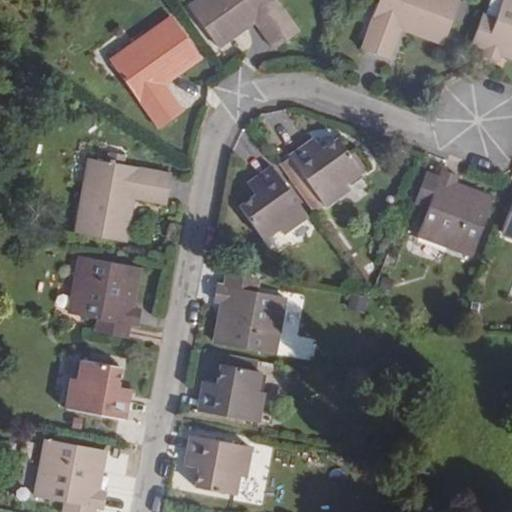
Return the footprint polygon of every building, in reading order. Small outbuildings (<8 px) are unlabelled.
[(183,39),(155,0),(152,0),(91,45),(139,112),(167,93),(147,64),(183,39)] [(281,13),(271,0),(179,0),(200,28),(237,4),(256,30),(281,13)] [(375,0),(360,40),(389,52),(402,19),(443,36),(453,11),(457,0),(375,0)] [(461,15),(467,0),(457,0),(453,11),(461,15)] [(511,0),(501,0),(493,19),(483,49),(480,57),(497,64),(500,55),(511,59),(511,0)] [(481,14),(470,44),(483,49),(493,19),(481,14)] [(323,148),(315,138),(311,141),(318,151),(323,148)] [(360,171),(336,139),(323,148),(318,151),(311,141),(288,157),(322,206),(323,207),(348,189),(344,182),(360,171)] [(288,158),(281,164),(314,211),(322,206),(288,158)] [(170,173),(90,160),(76,235),(123,244),(131,198),(165,203),(170,173)] [(307,216),(271,167),(248,182),(256,194),(253,196),(237,207),(260,239),(276,228),(281,235),(307,216)] [(454,184),(457,176),(442,170),(439,177),(427,208),(416,236),(471,257),(493,199),(454,184)] [(413,203),(427,208),(439,177),(425,172),(413,203)] [(253,196),(256,194),(248,182),(245,185),(253,196)] [(511,202),(500,233),(511,238),(511,202)] [(139,268),(79,256),(67,314),(95,319),(130,326),(136,327),(139,309),(131,308),(139,268)] [(261,278),(225,272),(222,285),(258,292),(261,278)] [(284,297),(258,292),(222,285),(215,284),(212,301),(220,302),(213,344),(273,356),(284,297)] [(128,339),(130,326),(95,319),(92,333),(128,339)] [(226,359),(225,365),(254,371),(255,364),(226,359)] [(128,397),(115,394),(116,388),(119,368),(81,361),(76,381),(70,380),(63,409),(124,421),(128,397)] [(255,391),(259,372),(254,371),(220,365),(216,383),(215,388),(201,385),(196,413),(256,423),(262,392),(255,391)] [(128,397),(130,391),(116,388),(115,394),(128,397)] [(244,477),(249,448),(189,436),(184,463),(197,465),(197,470),(194,487),(235,495),(238,476),(244,477)] [(97,492),(104,451),(44,440),(33,497),(63,503),(61,511),(94,511),(95,509),(103,510),(106,493),(97,492)]
